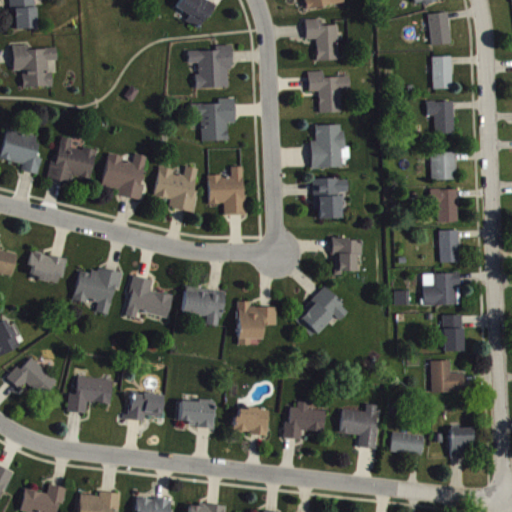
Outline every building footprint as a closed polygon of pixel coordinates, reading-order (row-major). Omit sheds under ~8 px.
[(13,0),(14,35),(38,34),(37,0),(13,0)] [(216,10),(202,1),(200,5),(190,0),(183,0),(176,13),(190,21),(187,26),(201,35),(216,10)] [(305,0),(308,15),(346,8),(344,0),(305,0)] [(417,0),(414,1),(417,10),(424,7),(426,11),(442,5),(440,0),(417,0)] [(452,49),(450,18),(430,20),(432,51),(452,49)] [(307,45),(317,45),(318,66),(339,66),(338,31),(322,31),(322,24),(307,25),(307,45)] [(232,92),(231,50),(215,51),(216,56),(189,57),(190,68),(198,68),(198,94),(232,92)] [(53,92),(53,77),(49,77),(49,66),(58,66),(58,54),(30,55),(30,51),(14,51),(15,76),(23,76),(24,93),(53,92)] [(434,95),(454,94),(453,62),(433,62),(434,95)] [(309,77),(309,97),(319,97),(320,118),(342,118),(341,95),(351,94),(350,82),(325,83),(324,77),(309,77)] [(229,146),(228,129),(236,128),(235,104),(219,104),(219,109),(193,110),(193,121),(202,121),(202,147),(229,146)] [(456,140),(454,107),(427,108),(428,121),(435,121),(436,140),(456,140)] [(312,174),(343,173),(343,164),(350,164),(350,152),(344,152),(344,130),(316,131),(316,147),(311,147),(312,174)] [(24,169),(22,176),(39,180),(42,164),(36,163),(40,141),(7,134),(1,165),(24,169)] [(97,157),(72,151),(74,145),(62,142),(56,168),(52,167),(48,183),(72,189),(74,181),(91,184),(97,157)] [(432,158),(432,186),(457,186),(456,158),(432,158)] [(142,206),(145,189),(142,189),(147,162),(136,160),(135,166),(109,161),(103,192),(119,195),(118,201),(142,206)] [(160,173),(155,202),(171,205),(169,213),(195,218),(199,197),(195,196),(199,174),(187,172),(185,181),(174,179),(175,175),(160,173)] [(209,181),(210,210),(225,210),(225,221),(246,220),(245,172),(232,173),(232,181),(209,181)] [(314,185),(314,215),(319,215),(320,224),(342,224),(342,198),(349,198),(348,184),(314,185)] [(458,195),(432,195),(432,211),(439,210),(439,228),(459,227),(458,195)] [(460,236),(440,236),(441,268),(461,268),(460,236)] [(334,278),(357,279),(357,261),(363,261),(363,245),(334,244),(334,278)] [(18,259),(0,255),(0,278),(14,281),(18,259)] [(29,271),(33,272),(31,282),(61,289),(67,265),(32,257),(29,271)] [(124,279),(96,272),(94,280),(80,277),(74,306),(88,308),(89,306),(99,308),(97,318),(109,320),(115,293),(120,294),(124,279)] [(425,311),(461,310),(460,279),(424,280),(425,311)] [(138,317),(168,324),(173,301),(152,296),(154,286),(135,282),(126,321),(137,324),(138,317)] [(294,324),(313,343),(335,321),(341,326),(350,317),(326,292),(294,324)] [(185,295),(182,319),(208,323),(207,330),(220,332),(226,297),(210,295),(210,299),(185,295)] [(396,311),(410,311),(410,296),(396,297),(396,311)] [(278,313),(251,312),(251,307),(239,307),(238,351),(251,351),(251,344),(263,345),(263,331),(277,331),(278,313)] [(444,321),(445,357),(464,357),(463,320),(444,321)] [(0,361),(20,353),(7,323),(0,326),(0,361)] [(21,395),(28,387),(45,403),(59,387),(32,363),(21,375),(17,372),(7,383),(21,395)] [(451,366),(432,366),(433,398),(465,397),(465,379),(452,379),(451,366)] [(113,386),(79,383),(77,401),(70,401),(68,417),(87,419),(88,407),(111,410),(113,386)] [(164,402),(131,398),(128,425),(145,427),(146,421),(162,423),(164,402)] [(182,405),(179,430),(215,433),(216,419),(214,419),(215,408),(182,405)] [(326,416),(310,415),(311,408),(299,408),(298,413),(291,413),(290,429),(286,428),(285,444),(302,445),(302,437),(325,438),(326,416)] [(360,441),(359,453),(375,454),(379,411),(367,410),(366,417),(343,415),(341,439),(360,441)] [(270,415),(239,412),(237,438),(267,441),(270,415)] [(451,463),(474,463),(474,433),(451,434),(451,463)] [(423,460),(424,440),(393,438),(391,458),(423,460)] [(0,504),(12,477),(0,472),(0,504)] [(21,511),(57,511),(59,509),(64,510),(67,494),(50,490),(48,499),(25,495),(21,511)] [(81,500),(79,511),(120,511),(122,500),(100,497),(100,502),(81,500)] [(137,511),(171,511),(172,507),(139,502),(137,511)]
